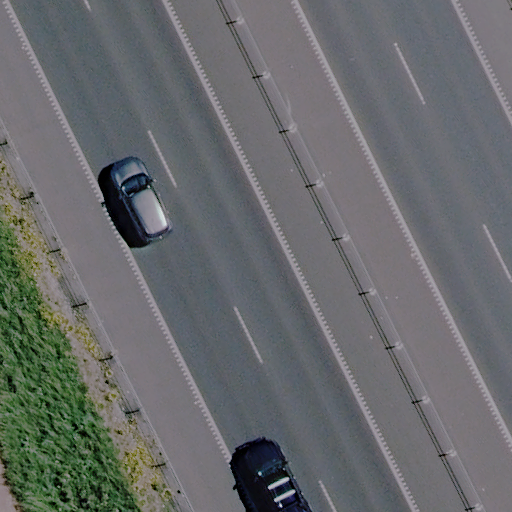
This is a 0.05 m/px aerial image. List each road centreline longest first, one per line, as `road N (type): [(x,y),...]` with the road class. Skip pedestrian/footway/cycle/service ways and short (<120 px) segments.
road 1 (motorway): [(390,511),(136,0)]
road 2 (motorway): [(402,0),(511,232)]
